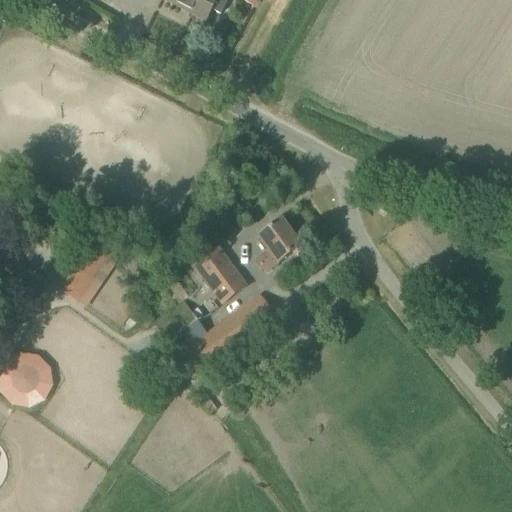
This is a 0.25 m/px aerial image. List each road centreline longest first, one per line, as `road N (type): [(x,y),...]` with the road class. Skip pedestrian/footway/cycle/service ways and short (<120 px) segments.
road 1 (unclassified): [(340,172),(260,109),(55,0)]
road 2 (unclassified): [(511,423),(384,284),(348,213),(340,172)]
road 3 (unclassified): [(511,187),(406,161),(340,172)]
